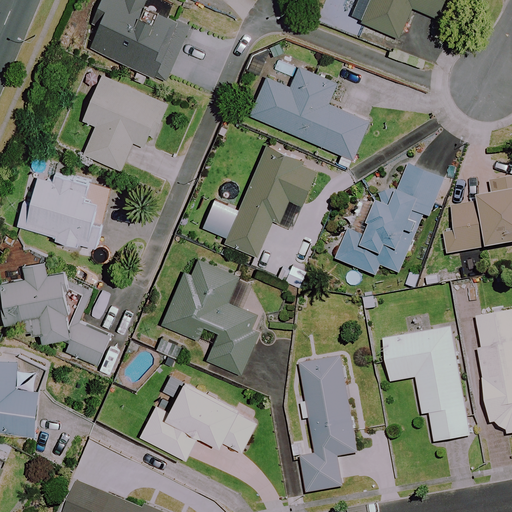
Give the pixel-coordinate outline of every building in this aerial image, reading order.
[(101,0),(93,20),(99,22),(89,47),(166,80),(189,25),(145,7),(147,0),(101,0)] [(444,0),(368,0),(360,20),(398,37),(412,6),(436,17),(444,0)] [(336,82),(298,66),(290,86),(267,76),(251,115),(343,154),(339,163),(349,168),(369,121),(327,103),(336,82)] [(168,102),(84,68),(74,93),(90,99),(82,119),(97,126),(85,154),(121,169),(133,142),(149,148),(168,102)] [(316,170),(266,148),(225,243),(256,256),(272,220),(279,223),(288,200),(300,205),(316,170)] [(55,172),(56,165),(40,161),(30,200),(23,199),(17,224),(98,244),(112,186),(55,172)] [(446,179),(414,165),(402,193),(385,186),(364,236),(348,230),(336,259),(378,276),(383,266),(401,274),(425,215),(430,217),(446,179)] [(511,191),(481,197),(482,203),(452,208),(456,232),(445,234),(448,254),(511,243),(511,191)] [(0,288),(0,312),(66,343),(62,351),(97,367),(113,334),(78,317),(93,286),(26,254),(15,277),(8,273),(0,288)] [(254,281),(199,259),(192,277),(183,273),(162,324),(198,338),(204,324),(219,330),(207,359),(241,373),(259,330),(250,327),(256,313),(243,308),(254,281)] [(309,270),(292,263),(285,281),(302,288),(309,270)] [(488,423),(494,422),(510,435),(511,434),(511,310),(478,316),(482,346),(476,347),(488,423)] [(471,436),(452,327),(384,339),(391,382),(417,378),(423,414),(430,413),(436,442),(471,436)] [(0,429),(35,433),(39,392),(51,366),(5,343),(0,352),(0,429)] [(310,438),(298,440),(289,442),(292,458),(301,456),(308,492),(344,486),(338,456),(358,452),(340,357),(296,365),(306,419),(310,438)] [(201,436),(222,447),(224,444),(242,453),(257,421),(237,411),(239,407),(191,383),(192,380),(170,369),(136,437),(188,463),(201,436)] [(64,511),(166,511),(78,477),(64,511)]
